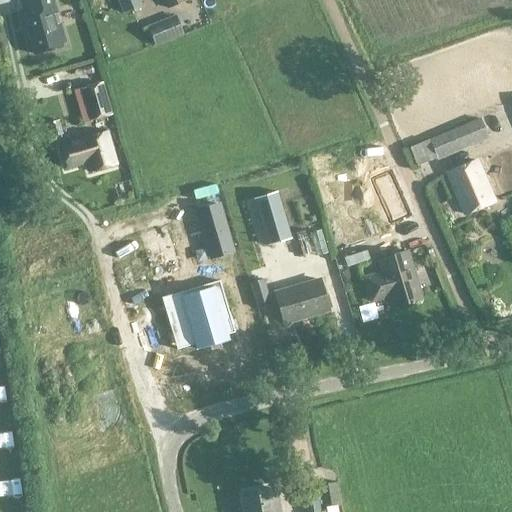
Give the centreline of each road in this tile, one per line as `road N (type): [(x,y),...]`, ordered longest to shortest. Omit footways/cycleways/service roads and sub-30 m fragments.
road 1 (unclassified): [(175,511),(170,448),(199,419),(483,351)]
road 2 (unclassified): [(483,351),(331,0)]
